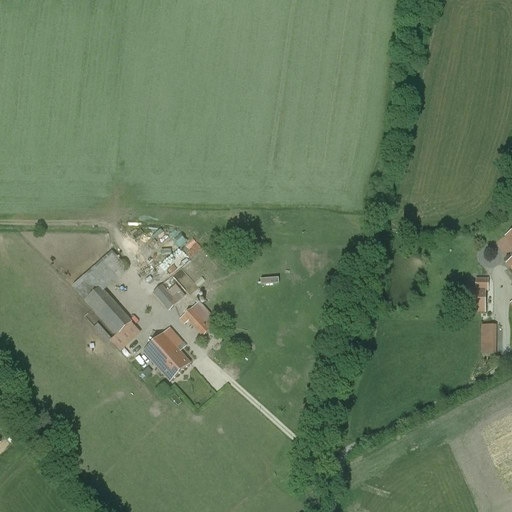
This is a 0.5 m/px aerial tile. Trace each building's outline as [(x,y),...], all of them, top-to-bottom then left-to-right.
[(161,233),(157,240),(164,243),(168,236),(161,233)] [(131,324),(100,288),(123,267),(114,257),(75,291),(92,310),(116,337),(131,324)] [(183,269),(164,284),(177,302),(197,287),(183,269)] [(216,285),(221,272),(215,271),(211,283),(216,285)] [(488,279),(476,279),(476,289),(485,289),(485,290),(488,290),(488,279)] [(177,304),(161,286),(153,293),(169,311),(177,304)] [(476,289),(465,289),(464,311),(485,311),(485,290),(485,289),(476,289)] [(273,294),(256,297),(256,302),(274,299),(273,294)] [(213,319),(198,303),(184,316),(189,321),(203,337),(217,324),(213,319)] [(189,321),(184,316),(180,319),(185,324),(189,321)] [(141,334),(131,324),(111,343),(112,344),(120,353),(141,334)] [(493,325),(482,325),(482,329),(482,334),(493,334),(493,325)] [(170,329),(144,352),(171,382),(190,364),(176,349),(183,343),(170,329)] [(493,334),(482,334),(482,355),(492,355),(493,334)]
